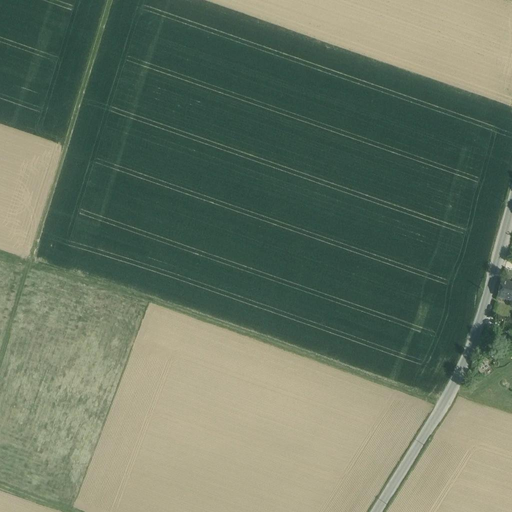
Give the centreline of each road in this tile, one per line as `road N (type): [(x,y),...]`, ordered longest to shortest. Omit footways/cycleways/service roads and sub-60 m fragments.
road 1 (track): [(0,249),(443,404)]
road 2 (track): [(0,354),(111,0)]
road 3 (unclassified): [(376,511),(477,331),(511,203)]
